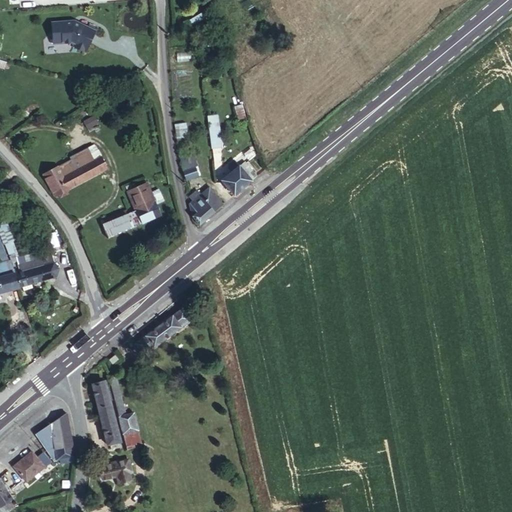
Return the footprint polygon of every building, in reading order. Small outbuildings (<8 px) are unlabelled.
[(50,22),(51,29),(53,31),(51,33),(52,44),(68,42),(72,44),(71,46),(84,51),(94,30),(78,22),(76,25),(73,23),(72,20),(50,22)] [(243,118),(240,105),(234,107),(238,120),(243,118)] [(178,142),(188,141),(186,123),(175,124),(178,142)] [(214,157),(221,156),(218,132),(210,133),(214,157)] [(88,147),(101,171),(107,168),(94,144),(88,147)] [(54,196),(101,171),(88,147),(70,157),(71,159),(43,174),(54,196)] [(179,157),(180,161),(194,157),(193,152),(179,157)] [(194,157),(180,161),(183,171),(186,179),(198,175),(195,167),(195,166),(194,157)] [(234,195),(256,176),(244,162),(222,180),(234,195)] [(144,179),(126,187),(135,210),(131,211),(130,208),(100,220),(107,237),(159,215),(144,179)] [(199,224),(222,205),(209,187),(200,195),(196,190),(188,197),(192,201),(189,203),(192,215),(199,224)] [(12,263),(17,261),(11,245),(6,247),(12,263)] [(8,260),(3,249),(0,250),(0,257),(4,268),(7,267),(8,272),(13,270),(11,263),(8,260)] [(45,264),(53,262),(51,255),(43,258),(45,264)] [(14,270),(19,287),(56,276),(58,269),(53,262),(45,264),(43,258),(19,264),(20,266),(18,267),(18,269),(14,270)] [(0,291),(19,287),(14,270),(13,270),(8,272),(7,267),(4,268),(0,268),(0,291)] [(183,308),(135,344),(143,354),(190,319),(183,308)] [(112,361),(115,366),(121,362),(117,357),(112,361)] [(109,380),(114,398),(123,434),(138,430),(133,413),(126,415),(115,374),(107,376),(109,380)] [(109,380),(93,384),(108,445),(110,444),(111,448),(120,445),(119,441),(120,441),(109,400),(114,398),(109,380)] [(73,448),(66,413),(37,433),(37,436),(51,457),(53,457),(54,461),(73,458),(73,448)] [(127,449),(142,445),(138,430),(123,434),(127,449)] [(24,460),(33,453),(31,451),(23,458),(24,460)] [(37,457),(33,453),(24,460),(23,458),(13,466),(26,482),(50,462),(43,452),(37,457)] [(128,472),(125,460),(118,462),(117,460),(109,463),(110,464),(99,466),(102,478),(116,475),(118,483),(130,480),(128,472)] [(0,505),(12,497),(0,481),(0,505)]
